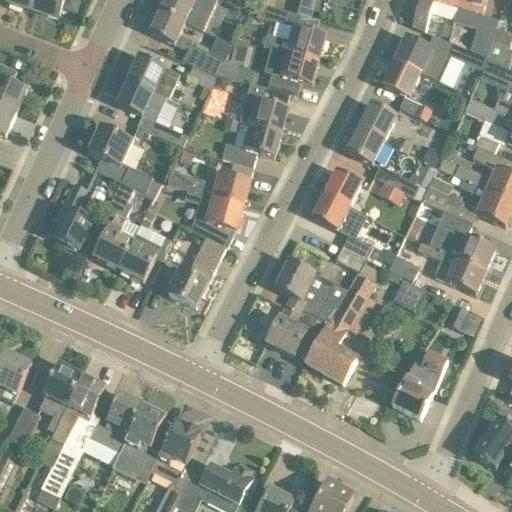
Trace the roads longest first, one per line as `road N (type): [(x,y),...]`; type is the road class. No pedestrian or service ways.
road 1 (residential): [(198,377),(387,0)]
road 2 (tertiary): [(426,499),(198,377)]
road 3 (tertiary): [(198,377),(0,287)]
road 4 (residential): [(426,499),(511,302)]
road 5 (residential): [(0,247),(84,70)]
